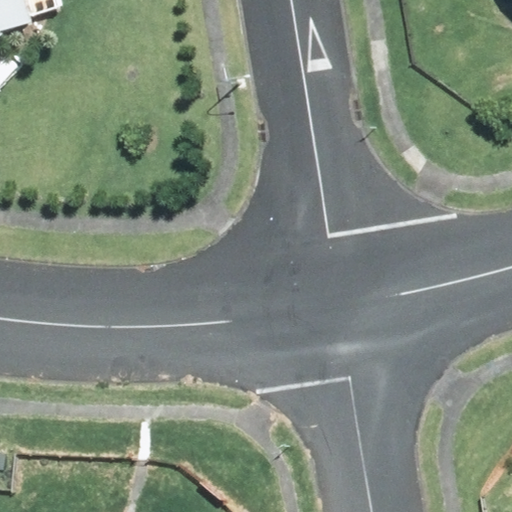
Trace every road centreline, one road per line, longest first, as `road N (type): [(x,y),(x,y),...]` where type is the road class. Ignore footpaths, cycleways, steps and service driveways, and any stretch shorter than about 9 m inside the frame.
road 1 (residential): [(334,310),(183,327),(0,320)]
road 2 (residential): [(292,0),(334,310)]
road 3 (residential): [(334,310),(369,511)]
road 4 (residential): [(511,265),(334,310)]
